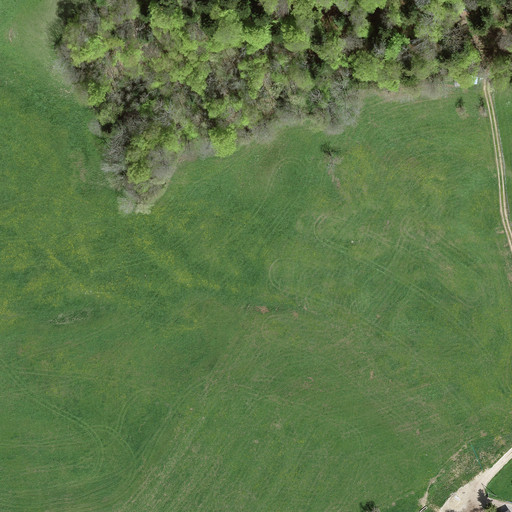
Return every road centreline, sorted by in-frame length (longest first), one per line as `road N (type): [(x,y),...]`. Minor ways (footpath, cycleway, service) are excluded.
road 1 (track): [(511,241),(486,83),(500,39),(489,23)]
road 2 (track): [(305,0),(489,23)]
